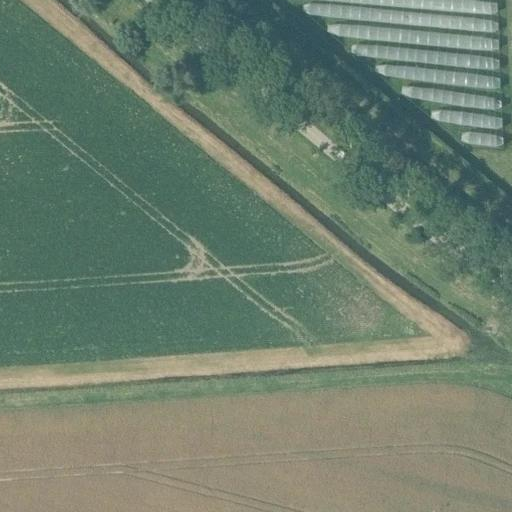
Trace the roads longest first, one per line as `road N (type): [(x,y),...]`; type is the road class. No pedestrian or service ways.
road 1 (track): [(35,0),(440,329)]
road 2 (track): [(0,404),(429,376),(511,378)]
road 3 (unclassified): [(511,291),(379,196),(155,0)]
